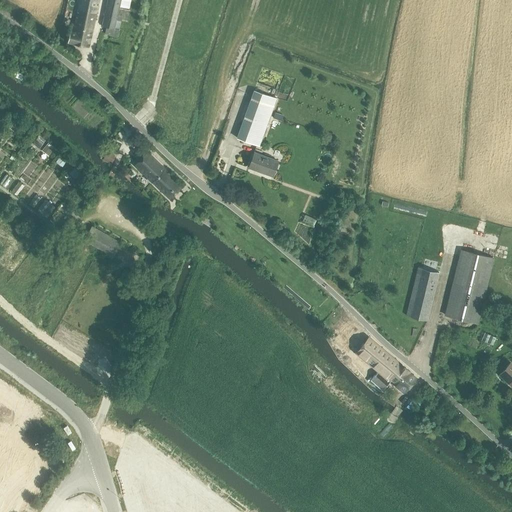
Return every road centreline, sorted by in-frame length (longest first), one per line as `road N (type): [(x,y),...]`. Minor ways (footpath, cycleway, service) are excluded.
road 1 (unclassified): [(511,455),(111,99),(0,15)]
road 2 (unclassified): [(115,511),(80,419),(0,354)]
